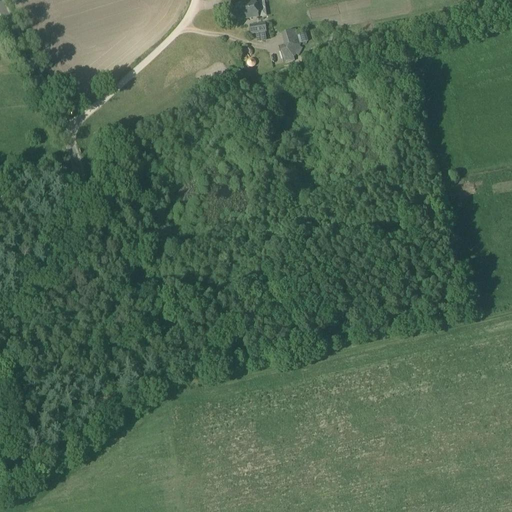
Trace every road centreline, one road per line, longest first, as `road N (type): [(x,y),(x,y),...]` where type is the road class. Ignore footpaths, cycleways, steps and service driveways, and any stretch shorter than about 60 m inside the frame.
road 1 (tertiary): [(0,325),(60,249),(77,189),(61,130),(0,6)]
road 2 (track): [(194,386),(75,164)]
road 3 (track): [(193,0),(183,26),(61,130)]
